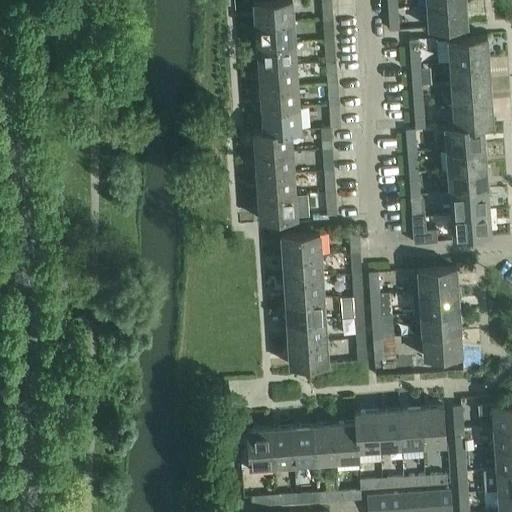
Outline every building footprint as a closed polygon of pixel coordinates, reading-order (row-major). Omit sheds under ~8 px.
[(292,18),(290,0),(253,0),(255,21),(292,18)] [(321,0),(322,11),(331,10),(330,0),(321,0)] [(465,22),(464,0),(427,3),(429,24),(428,24),(428,25),(466,23),(466,22),(465,22)] [(389,27),(398,27),(397,11),(387,11),(389,27)] [(324,33),(333,32),(332,15),(322,16),(324,33)] [(256,42),(293,40),(292,18),(255,21),(256,42)] [(437,59),(450,58),(486,55),(485,34),(486,34),(486,33),(447,35),(447,37),(436,38),(437,59)] [(325,54),(334,54),(333,37),(324,37),(325,54)] [(258,64),(295,61),(293,40),(256,42),(258,64)] [(410,60),(419,59),(418,44),(409,45),(410,60)] [(451,80),(488,77),(486,55),(450,58),(451,80)] [(327,76),(336,75),(335,58),(325,59),(327,76)] [(259,85),(296,83),(295,61),(258,64),(259,85)] [(411,83),(421,82),(419,65),(410,66),(411,83)] [(452,101),(489,99),(488,77),(451,80),(452,101)] [(328,97),(337,96),(336,80),(327,81),(328,97)] [(261,107),(298,105),(296,83),(259,85),(261,107)] [(413,104),(422,104),(421,87),(412,88),(413,104)] [(490,120),(489,99),(452,101),(453,123),(482,121),(482,122),(492,121),(492,120),(490,120)] [(330,119),(339,118),(338,101),(328,102),(330,119)] [(300,127),(298,105),(261,107),(262,128),(262,129),(290,127),(290,128),(300,127)] [(414,126),(424,125),(422,108),(413,109),(414,126)] [(483,144),(482,122),(482,121),(453,123),(443,123),(445,147),(483,144)] [(322,142),(331,141),(330,125),(320,125),(322,142)] [(291,148),(290,128),(290,127),(262,129),(262,128),(252,129),(252,130),(253,130),(254,151),(291,148)] [(406,149),(415,148),(414,131),(405,132),(406,149)] [(447,167),(484,165),(483,144),(445,147),(447,167)] [(323,162),(332,162),(331,146),(322,147),(323,162)] [(256,173),(292,170),(291,148),(254,151),(256,173)] [(408,170),(417,169),(416,153),(406,153),(408,170)] [(449,190),(486,187),(484,165),(447,167),(449,190)] [(325,185),(334,184),(333,168),(323,168),(325,185)] [(257,194),(294,192),(292,170),(256,173),(257,194)] [(409,192),(418,191),(417,174),(408,175),(409,192)] [(450,211),(487,209),(486,187),(449,190),(450,211)] [(326,206),(335,206),(334,189),(325,190),(326,206)] [(295,213),(294,193),(294,192),(257,194),(259,215),(258,216),(258,217),(296,215),(296,213),(295,213)] [(411,214),(420,213),(420,212),(419,196),(409,196),(411,214)] [(489,230),(487,209),(450,211),(452,232),(450,232),(451,233),(490,231),(490,229),(489,230)] [(425,226),(424,214),(424,212),(420,212),(420,213),(411,214),(413,240),(436,239),(435,226),(425,226)] [(319,251),(318,231),(319,230),(319,229),(280,232),(280,233),(281,233),(282,255),(320,252),(320,251),(319,251)] [(350,246),(359,245),(358,229),(349,229),(350,246)] [(351,267),(360,267),(359,250),(350,251),(351,267)] [(284,275),(321,272),(320,252),(282,255),(284,275)] [(456,286),(454,265),(455,265),(455,263),(416,266),(417,267),(419,289),(456,286)] [(369,291),(379,290),(377,268),(367,269),(369,291)] [(362,287),(361,271),(352,271),(353,288),(362,287)] [(285,298),(322,295),(321,272),(284,275),(285,298)] [(420,310),(457,308),(456,286),(419,289),(420,310)] [(363,309),(362,293),(353,293),(354,310),(363,309)] [(286,319),(324,316),(322,295),(285,298),(286,319)] [(370,313),(380,312),(379,295),(369,296),(370,313)] [(422,332),(459,329),(457,308),(420,310),(422,332)] [(354,331),(364,331),(362,314),(353,315),(354,331)] [(288,340),(325,338),(324,316),(286,319),(288,340)] [(372,334),(381,333),(380,317),(371,318),(372,334)] [(460,350),(459,329),(422,332),(423,353),(422,353),(423,354),(461,352),(461,350),(460,350)] [(356,353),(366,352),(364,335),(355,336),(356,353)] [(326,359),(325,339),(325,338),(288,340),(289,362),(289,363),(327,360),(327,358),(326,359)] [(373,357),(383,357),(382,338),(372,339),(373,357)] [(511,421),(511,398),(479,401),(480,411),(492,410),(493,423),(511,421)] [(422,443),(444,441),(442,402),(440,402),(441,403),(419,405),(422,443)] [(400,444),(422,443),(419,405),(397,406),(400,444)] [(379,446),(400,444),(397,406),(376,408),(379,446)] [(357,447),(379,446),(376,408),(355,409),(355,408),(354,408),(354,418),(355,418),(357,447)] [(453,427),(462,426),(461,410),(452,410),(453,427)] [(354,418),(333,420),(335,457),(336,467),(358,466),(357,447),(355,418),(354,418)] [(314,459),(335,457),(333,420),(311,421),(314,459)] [(292,460),(314,459),(311,421),(289,423),(292,460)] [(494,444),(511,442),(511,421),(493,423),(494,444)] [(271,462),(292,460),(289,423),(268,425),(271,462)] [(270,462),(271,462),(268,425),(247,426),(247,425),(246,426),(246,430),(239,431),(239,430),(238,430),(241,465),(242,465),(242,464),(249,464),(250,464),(250,463),(270,462)] [(455,448),(464,448),(463,431),(453,432),(455,448)] [(496,467),(511,465),(511,442),(494,444),(496,466),(496,467)] [(456,470),(465,469),(464,453),(455,453),(456,470)] [(511,487),(511,465),(496,467),(496,466),(483,467),(484,487),(497,487),(497,489),(511,487)] [(430,481),(446,480),(445,470),(429,472),(430,481)] [(408,482),(425,481),(424,472),(408,473),(408,482)] [(387,484),(403,483),(403,474),(386,475),(387,484)] [(458,490),(467,489),(466,474),(456,475),(458,490)] [(359,486),(376,485),(375,476),(359,477),(359,486)] [(360,495),(359,486),(343,487),(344,496),(360,495)] [(322,498),(328,498),(339,497),(338,487),(321,489),(322,498)] [(440,511),(452,511),(450,487),(439,488),(440,511)] [(499,511),(511,510),(511,487),(497,489),(499,511)] [(428,511),(435,511),(440,511),(439,488),(427,489),(428,511)] [(301,500),(317,498),(317,489),(300,490),(301,500)] [(403,511),(416,511),(415,489),(402,490),(403,511)] [(416,511),(428,511),(427,489),(415,489),(416,511)] [(392,511),(403,511),(402,490),(390,491),(392,511)] [(279,501),(296,500),(295,491),(279,492),(279,501)] [(379,511),(392,511),(390,491),(378,492),(379,511)] [(258,503),(274,502),(274,492),(257,494),(258,503)] [(367,511),(379,511),(378,492),(366,493),(367,511)] [(459,511),(468,511),(467,496),(458,496),(459,511)]
